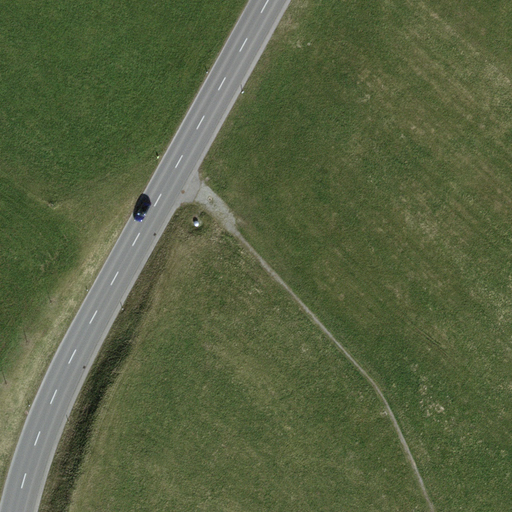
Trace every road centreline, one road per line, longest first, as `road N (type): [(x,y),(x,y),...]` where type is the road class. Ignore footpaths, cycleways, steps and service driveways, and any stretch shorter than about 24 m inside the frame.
road 1 (tertiary): [(15,511),(71,358),(268,0)]
road 2 (track): [(175,169),(394,408),(444,511)]
